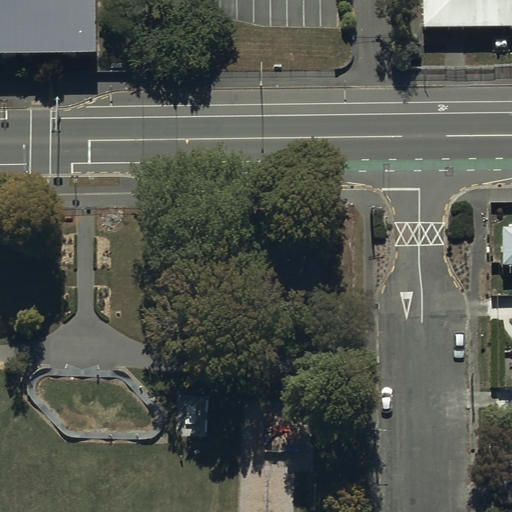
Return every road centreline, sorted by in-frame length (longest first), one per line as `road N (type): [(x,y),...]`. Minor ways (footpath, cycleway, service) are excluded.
road 1 (secondary): [(0,141),(418,136)]
road 2 (residential): [(418,136),(425,511)]
